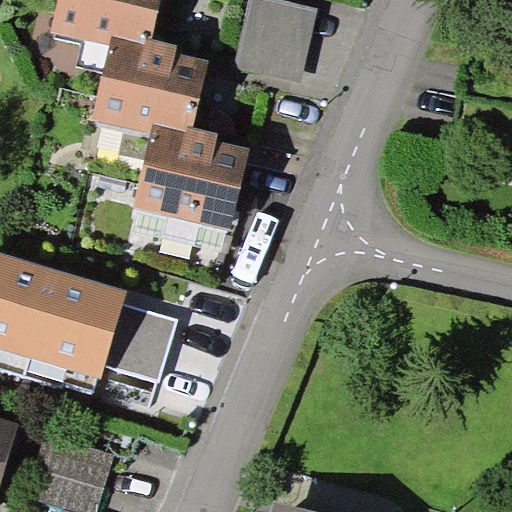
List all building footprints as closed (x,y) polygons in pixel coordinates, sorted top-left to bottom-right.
[(154,0),(50,0),(45,24),(144,47),(154,0)] [(312,20),(251,6),(235,76),(297,90),(312,20)] [(197,63),(98,43),(83,123),(140,135),(181,143),(197,63)] [(181,143),(140,135),(125,215),(225,233),(240,153),(181,143)] [(116,283),(0,247),(0,329),(93,359),(116,283)] [(92,511),(107,461),(41,442),(24,500),(66,511),(92,511)]
